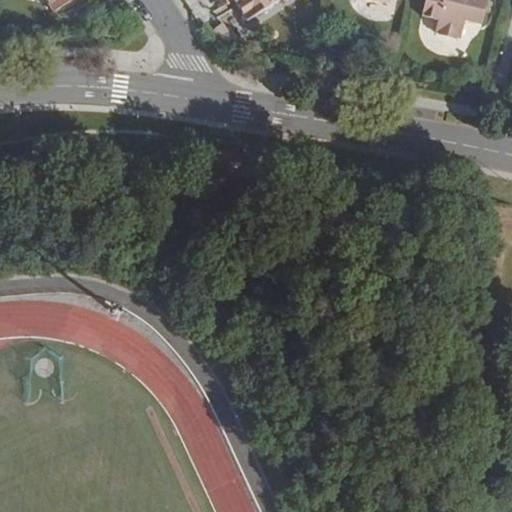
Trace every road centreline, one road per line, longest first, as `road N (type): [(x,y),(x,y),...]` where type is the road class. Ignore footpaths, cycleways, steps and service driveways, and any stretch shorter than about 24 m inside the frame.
road 1 (tertiary): [(201,99),(511,154)]
road 2 (tertiary): [(0,88),(95,86),(201,99)]
